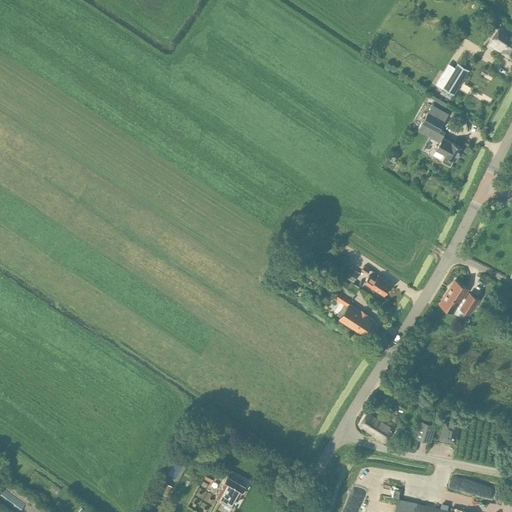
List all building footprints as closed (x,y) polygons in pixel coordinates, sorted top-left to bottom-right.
[(511,57),(511,32),(506,29),(499,25),(491,40),(497,44),(495,48),(501,52),(511,58),(511,57)] [(457,63),(442,88),(454,95),(469,70),(457,63)] [(438,132),(445,120),(428,111),(417,131),(440,143),(436,150),(445,155),(441,161),(450,166),(453,160),(455,160),(455,159),(457,159),(459,156),(458,154),(462,147),(451,141),(451,142),(443,137),(444,135),(438,132)] [(339,274),(353,282),(359,273),(345,264),(339,274)] [(370,269),(364,266),(361,270),(367,274),(370,269)] [(326,293),(346,306),(359,287),(350,281),(349,283),(338,275),(326,293)] [(382,279),(382,278),(377,275),(374,280),(369,276),(365,282),(384,295),(385,293),(387,294),(390,290),(388,289),(391,285),(382,279)] [(466,298),(463,296),(467,289),(464,287),(455,281),(440,304),(462,318),(466,312),(469,314),(479,299),(469,293),(466,298)] [(484,298),(478,308),(485,313),(491,303),(484,298)] [(350,305),(340,320),(362,334),(372,320),(350,305)] [(367,413),(359,426),(384,442),(392,429),(367,413)] [(431,442),(436,423),(418,418),(413,437),(431,442)] [(441,440),(454,442),(458,423),(444,421),(441,440)] [(215,474),(206,469),(202,477),(211,481),(215,474)] [(223,506),(230,510),(232,505),(233,506),(240,493),(241,493),(244,492),(246,488),(245,486),(244,485),(228,475),(216,496),(225,501),(223,506)] [(453,478),(451,490),(480,496),(481,491),(486,492),(487,485),(453,478)] [(0,492),(0,500),(16,511),(19,511),(25,505),(3,489),(0,492)] [(461,511),(459,511),(458,511),(457,511),(417,504),(417,503),(397,499),(394,511),(461,511)] [(356,511),(359,505),(347,500),(342,511),(356,511)]
